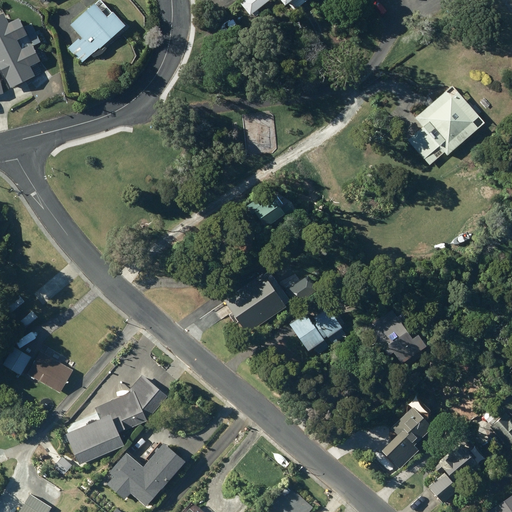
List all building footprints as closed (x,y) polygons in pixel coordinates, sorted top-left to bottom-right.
[(235,0),(245,14),(264,0),(235,0)] [(107,47),(130,29),(118,14),(115,16),(105,3),(75,27),(86,40),(84,42),(82,40),(71,49),(83,64),(95,54),(98,58),(109,50),(107,47)] [(10,58),(16,65),(10,69),(19,80),(24,76),(28,81),(47,67),(29,44),(10,58)] [(51,74),(46,68),(29,83),(35,89),(51,74)] [(468,122),(475,116),(454,92),(447,98),(442,91),(411,118),(419,128),(405,140),(426,165),(441,153),(443,155),(474,129),(468,122)] [(252,199),(251,200),(240,208),(246,215),(248,213),(259,227),(266,221),(268,223),(292,205),(286,196),(281,200),(270,185),(252,199)] [(237,291),(244,296),(265,311),(277,295),(283,287),(255,267),(237,291)] [(331,298),(336,314),(360,307),(355,290),(331,298)] [(299,314),(283,323),(300,351),(317,340),(316,338),(320,336),(321,337),(322,336),(327,345),(341,336),(323,306),(307,316),(309,320),(304,323),(299,314)] [(418,348),(424,345),(417,335),(412,339),(391,312),(370,327),(388,352),(393,348),(405,364),(421,353),(418,348)] [(11,347),(1,365),(18,375),(28,357),(11,347)] [(70,370),(37,352),(25,374),(57,393),(70,370)] [(131,391),(80,413),(82,418),(65,425),(76,451),(144,421),(164,395),(138,375),(128,388),(131,391)] [(395,437),(381,451),(396,468),(415,450),(409,444),(425,429),(405,408),(385,427),(395,437)] [(487,426),(504,446),(511,438),(511,434),(508,430),(509,429),(505,424),(504,425),(498,417),(487,426)] [(161,435),(156,442),(164,449),(170,442),(161,435)] [(104,484),(118,496),(123,490),(139,503),(140,502),(145,506),(161,487),(145,473),(148,470),(141,463),(145,458),(129,444),(105,472),(110,477),(104,484)] [(438,474),(426,486),(441,502),(453,491),(448,485),(471,464),(458,450),(456,452),(451,446),(430,466),(438,474)] [(65,489),(47,480),(41,492),(59,501),(65,489)] [(511,511),(511,492),(483,511),(511,511)] [(44,511),(47,508),(27,495),(17,511),(18,511),(44,511)] [(108,502),(102,510),(104,511),(111,511),(114,508),(108,502)] [(198,511),(187,502),(177,511),(198,511)]
